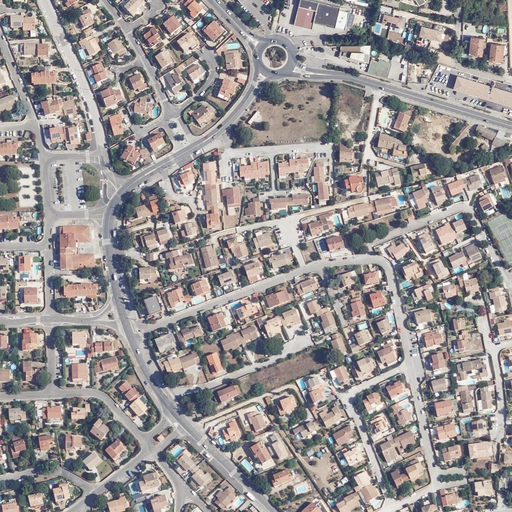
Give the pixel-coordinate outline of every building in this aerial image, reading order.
[(142,4),(138,0),(137,0),(132,0),(125,7),(131,14),(134,16),(137,14),(136,13),(138,11),(137,10),(142,5),(142,4)] [(193,14),(192,15),(195,18),(200,13),(198,10),(201,7),(194,0),(182,0),(182,1),(185,5),(193,14)] [(300,0),(295,25),(313,29),(315,22),(336,27),(346,30),(350,11),(346,10),(346,8),(341,6),(312,0),(300,0)] [(78,20),(83,30),(94,25),(90,17),(89,14),(92,12),(90,9),(84,12),(85,16),(78,20)] [(400,27),(403,17),(381,11),(378,21),(400,27)] [(25,27),(25,29),(36,30),(37,20),(25,19),(25,17),(13,17),(13,27),(25,27)] [(174,17),(165,25),(169,29),(167,30),(171,35),(181,27),(174,17)] [(214,21),(212,23),(223,34),(225,32),(214,21)] [(204,31),(215,42),(223,34),(212,23),(204,31)] [(225,24),(224,25),(231,33),(227,37),(228,38),(234,33),(225,24)] [(418,34),(440,40),(443,29),(421,24),(418,34)] [(153,28),(150,30),(151,33),(144,37),(147,42),(148,42),(150,44),(149,45),(152,49),(159,44),(157,41),(160,38),(153,28)] [(176,44),(183,53),(189,48),(191,50),(196,46),(195,44),(188,35),(176,44)] [(95,40),(92,41),(90,42),(88,38),(79,43),(81,46),(85,45),(91,57),(101,52),(95,40)] [(468,55),(478,57),(478,54),(471,53),(473,38),(470,38),(468,55)] [(484,39),(473,38),(471,53),(478,54),(478,57),(482,57),(484,39)] [(116,57),(118,56),(119,55),(120,59),(127,56),(120,41),(110,46),(115,55),(116,57)] [(23,52),(23,55),(36,56),(36,57),(47,57),(47,46),(37,46),(37,44),(24,44),(23,44),(20,44),(20,52),(23,52)] [(500,60),(501,46),(490,44),(488,62),(493,62),(493,60),(500,60)] [(342,52),(340,58),(359,64),(360,61),(370,64),(371,54),(373,46),(343,46),(343,52),(342,52)] [(504,46),(501,46),(500,60),(493,60),(493,62),(502,63),(504,46)] [(239,69),(239,51),(225,52),(225,56),(227,56),(227,69),(239,69)] [(402,52),(395,51),(394,52),(393,55),(392,59),(399,62),(402,52)] [(165,52),(156,58),(164,69),(173,63),(165,52)] [(379,62),(373,60),(372,64),(372,68),(372,70),(372,73),(372,74),(387,79),(387,78),(391,63),(380,60),(379,62)] [(91,68),(95,78),(97,77),(93,69),(103,64),(102,63),(93,67),(91,68)] [(200,67),(199,68),(196,63),(186,71),(191,80),(194,84),(198,81),(196,77),(201,74),(204,72),(200,67)] [(93,69),(97,77),(95,78),(98,83),(94,85),(95,89),(100,87),(100,88),(104,86),(102,83),(102,81),(108,79),(105,71),(106,70),(103,64),(93,69)] [(32,74),(32,83),(55,83),(55,77),(57,77),(57,73),(50,73),(50,72),(46,72),(45,73),(42,73),(42,74),(32,74)] [(137,93),(148,87),(146,84),(144,85),(141,80),(143,79),(140,73),(129,79),(137,93)] [(182,85),(183,84),(178,75),(173,78),(168,81),(173,89),(172,90),(173,92),(175,92),(180,89),(181,90),(183,88),(183,87),(182,85)] [(225,84),(220,94),(225,97),(227,94),(230,95),(231,94),(233,95),(236,90),(235,89),(237,86),(233,84),(234,82),(226,78),(223,83),(225,84)] [(461,91),(469,93),(478,96),(485,98),(488,87),(465,79),(463,86),(461,91)] [(511,86),(503,83),(502,85),(499,84),(498,85),(507,88),(504,94),(508,96),(504,104),(507,105),(508,103),(511,105),(511,86)] [(100,93),(107,109),(119,104),(118,102),(124,99),(119,90),(113,93),(111,88),(100,93)] [(179,100),(187,97),(185,91),(177,94),(179,100)] [(229,102),(233,95),(231,94),(230,95),(227,94),(225,97),(220,94),(218,96),(229,102)] [(7,109),(16,105),(12,95),(0,99),(0,113),(1,113),(0,111),(7,109)] [(53,100),(43,102),(44,109),(45,115),(53,114),(53,113),(55,112),(60,111),(61,115),(65,114),(65,115),(68,114),(73,113),(73,117),(74,118),(78,117),(76,112),(74,99),(72,100),(67,101),(62,102),(61,100),(59,100),(59,97),(57,98),(58,100),(53,102),(53,100)] [(132,111),(135,112),(140,112),(145,113),(145,115),(150,116),(151,108),(149,107),(150,105),(147,104),(147,100),(142,99),(142,103),(142,106),(141,106),(141,104),(136,103),(136,105),(133,105),(133,107),(132,107),(132,109),(132,111)] [(199,125),(213,114),(208,107),(205,110),(203,107),(194,113),(191,115),(199,125)] [(341,112),(338,122),(346,125),(349,116),(343,114),(343,112),(341,112)] [(409,117),(399,113),(393,129),(403,133),(409,117)] [(452,131),(457,119),(444,114),(439,126),(452,131)] [(124,117),(116,119),(112,120),(116,136),(125,134),(123,126),(124,125),(123,122),(125,121),(124,117)] [(460,140),(465,134),(469,130),(470,128),(471,127),(466,123),(463,126),(463,127),(461,128),(463,129),(450,144),(447,148),(451,151),(454,147),(457,144),(460,140)] [(493,129),(477,125),(474,133),(492,141),(495,134),(492,132),(493,129)] [(61,137),(62,140),(66,139),(65,137),(69,136),(70,138),(71,142),(75,141),(76,143),(80,142),(77,127),(69,129),(68,126),(64,127),(64,128),(65,130),(60,131),(60,129),(59,128),(50,129),(52,142),(57,141),(57,140),(57,138),(61,137)] [(342,137),(340,142),(346,142),(347,142),(355,141),(357,133),(346,130),(345,134),(344,138),(342,137)] [(148,141),(155,151),(160,148),(159,145),(167,140),(161,132),(148,141)] [(384,135),(379,134),(376,146),(385,148),(386,147),(392,148),(391,155),(401,157),(405,158),(406,152),(403,151),(404,147),(400,146),(400,145),(400,144),(400,143),(399,143),(399,142),(398,142),(394,141),(394,139),(390,139),(391,137),(384,136),(384,135)] [(460,140),(463,142),(468,136),(465,134),(460,140)] [(492,145),(507,152),(510,145),(496,138),(492,145)] [(463,142),(460,140),(457,144),(468,152),(470,149),(463,143),(463,142)] [(0,144),(0,154),(15,154),(15,153),(16,154),(16,153),(16,146),(18,146),(18,143),(11,143),(11,142),(6,142),(6,143),(2,143),(2,144),(0,144)] [(348,148),(347,142),(346,142),(340,142),(340,160),(344,160),(344,159),(354,159),(354,154),(352,154),(352,148),(348,148)] [(485,144),(481,147),(486,153),(490,149),(485,144)] [(129,160),(136,164),(141,155),(135,152),(136,150),(131,147),(129,152),(127,151),(123,159),(128,162),(129,160)] [(149,159),(147,156),(144,148),(140,150),(143,155),(142,156),(143,158),(145,157),(146,160),(149,159)] [(280,179),(287,179),(287,174),(298,173),(298,172),(305,172),(305,169),(310,169),(309,159),(290,160),(290,163),(279,164),(280,174),(280,179)] [(244,177),(244,179),(266,178),(266,175),(270,175),(269,164),(258,164),(257,163),(251,163),(251,166),(239,167),(239,177),(244,177)] [(213,164),(203,165),(203,173),(204,183),(206,182),(206,186),(208,186),(215,185),(216,185),(221,184),(220,180),(217,180),(217,183),(215,183),(213,164)] [(426,176),(431,175),(429,167),(428,164),(411,169),(414,181),(418,181),(417,178),(426,176)] [(317,184),(318,201),(325,200),(327,200),(327,187),(324,186),(323,165),(315,165),(314,169),(313,169),(313,175),(315,174),(315,184),(317,184)] [(501,168),(498,169),(489,171),(493,181),(496,180),(497,182),(504,179),(503,175),(505,175),(503,167),(501,168)] [(388,182),(389,184),(393,183),(394,186),(399,185),(396,174),(392,175),(390,171),(374,176),(376,185),(388,182)] [(186,185),(190,184),(189,180),(193,179),(192,173),(178,178),(180,182),(179,182),(181,189),(187,187),(186,185)] [(465,186),(467,190),(470,189),(471,191),(478,188),(477,186),(482,184),(479,175),(470,179),(470,181),(467,182),(466,178),(462,179),(465,186)] [(358,188),(355,180),(355,177),(348,179),(347,180),(348,181),(350,190),(350,193),(356,192),(357,193),(358,193),(359,193),(360,193),(361,192),(361,191),(361,190),(361,189),(360,189),(360,188),(359,188),(358,188)] [(462,188),(465,186),(462,179),(448,185),(452,195),(455,194),(463,191),(462,188)] [(217,210),(218,210),(218,205),(217,191),(216,185),(215,185),(208,186),(206,186),(206,192),(206,196),(207,201),(207,207),(209,207),(210,211),(212,211),(217,210)] [(436,199),(438,203),(447,199),(443,187),(440,188),(439,186),(432,188),(434,192),(430,193),(432,197),(433,200),(436,199)] [(413,193),(419,207),(424,205),(424,204),(425,203),(429,201),(428,198),(432,197),(430,193),(428,188),(424,189),(413,193)] [(272,205),(273,210),(309,203),(308,196),(310,196),(309,191),(292,194),(292,197),(270,201),(270,205),(272,205)] [(239,192),(227,193),(228,197),(229,208),(229,212),(235,212),(234,207),(241,207),(239,192)] [(389,194),(390,199),(392,208),(397,207),(394,193),(389,194)] [(488,210),(489,213),(491,215),(495,213),(494,210),(493,208),(495,206),(493,201),(490,202),(489,199),(491,198),(489,194),(485,197),(483,193),(479,196),(480,199),(479,199),(481,203),(479,204),(484,212),(488,210)] [(257,216),(257,218),(262,217),(259,199),(254,200),(254,203),(250,204),(250,209),(247,209),(248,217),(257,216)] [(390,199),(376,202),(376,204),(368,206),(367,204),(354,207),(357,217),(370,214),(370,212),(377,211),(378,212),(391,209),(392,208),(390,199)] [(146,208),(145,205),(136,208),(139,217),(143,216),(148,214),(149,216),(152,215),(155,214),(154,212),(158,212),(162,210),(159,200),(152,202),(153,206),(149,207),(146,208)] [(218,215),(217,210),(212,211),(212,215),(207,216),(208,229),(212,229),(212,226),(220,225),(219,214),(218,215)] [(178,225),(179,225),(188,222),(184,211),(175,214),(178,225)] [(323,230),(324,232),(336,228),(333,221),(329,222),(328,218),(334,216),(333,212),(321,216),(323,221),(310,225),(313,233),(323,230)] [(0,227),(19,227),(19,221),(20,221),(20,218),(12,218),(13,217),(4,217),(4,218),(0,218),(0,227)] [(456,239),(457,241),(460,239),(464,237),(462,232),(467,230),(462,220),(453,225),(452,223),(450,225),(455,236),(456,239)] [(188,222),(179,225),(181,228),(187,226),(190,238),(198,236),(195,224),(189,226),(188,222)] [(451,238),(455,236),(450,225),(449,223),(445,225),(445,226),(440,229),(441,231),(436,233),(442,245),(452,241),(451,238)] [(62,225),(62,253),(76,252),(77,240),(88,239),(88,227),(76,227),(76,225),(62,225)] [(76,252),(62,253),(62,257),(95,256),(95,253),(80,253),(79,242),(90,242),(90,225),(76,225),(76,227),(88,227),(88,239),(77,240),(76,252)] [(154,232),(149,233),(144,235),(140,236),(143,247),(147,246),(147,247),(157,244),(156,239),(159,238),(160,241),(170,238),(167,229),(164,230),(162,231),(161,228),(153,231),(154,232)] [(263,235),(257,237),(257,238),(253,239),(257,249),(260,248),(260,247),(265,245),(266,246),(273,243),(269,233),(263,235)] [(429,248),(431,252),(435,250),(427,234),(419,238),(420,241),(424,251),(429,248)] [(227,237),(223,238),(224,243),(227,242),(227,243),(230,250),(231,250),(234,249),(235,255),(237,259),(247,256),(243,244),(237,245),(236,240),(235,235),(227,237)] [(342,236),(328,241),(331,251),(341,248),(342,250),(346,248),(342,236)] [(394,244),(388,249),(390,253),(392,251),(396,257),(398,260),(409,253),(403,243),(397,248),(394,244)] [(208,268),(217,265),(213,251),(212,245),(202,248),(208,268)] [(465,259),(467,262),(468,265),(482,259),(476,247),(466,252),(468,257),(465,259)] [(166,253),(162,254),(163,259),(168,258),(171,258),(172,263),(171,264),(172,268),(177,267),(177,268),(185,266),(185,265),(194,263),(191,254),(183,256),(180,256),(178,250),(166,253)] [(461,265),(467,262),(465,259),(462,252),(449,258),(453,268),(461,265)] [(274,268),(292,262),(288,253),(271,259),(274,268)] [(240,261),(240,264),(242,263),(254,260),(263,257),(264,257),(264,254),(253,257),(240,261)] [(95,256),(62,257),(62,268),(95,267),(95,256)] [(21,257),(21,273),(31,272),(31,257),(21,257)] [(0,272),(9,272),(9,270),(9,259),(0,259),(0,272)] [(439,260),(430,264),(434,273),(435,272),(438,277),(445,273),(439,260)] [(260,262),(246,268),(249,277),(263,272),(260,262)] [(402,269),(407,279),(416,275),(418,278),(422,276),(416,263),(402,269)] [(150,278),(155,278),(155,274),(153,267),(149,267),(149,269),(145,269),(145,268),(138,269),(139,279),(147,279),(149,279),(150,278)] [(353,276),(350,270),(338,275),(343,286),(347,284),(349,287),(356,284),(353,276)] [(218,277),(222,286),(236,281),(232,271),(218,277)] [(363,273),(365,282),(377,279),(375,271),(363,273)] [(304,292),(305,294),(319,288),(315,278),(297,286),(300,294),(304,292)] [(192,286),(197,297),(209,291),(205,280),(192,286)] [(464,289),(466,295),(473,293),(474,293),(478,292),(475,280),(467,282),(463,283),(462,280),(457,281),(459,287),(463,286),(464,289)] [(403,283),(405,289),(412,286),(410,281),(403,283)] [(411,300),(414,299),(415,300),(420,298),(420,297),(423,296),(424,299),(429,298),(428,294),(431,293),(429,288),(428,285),(429,284),(428,281),(424,283),(425,286),(411,291),(412,293),(409,295),(411,300)] [(85,285),(84,285),(84,295),(100,295),(100,288),(101,288),(101,285),(94,286),(93,284),(89,285),(89,286),(85,286),(85,285)] [(74,296),(84,295),(84,285),(79,285),(79,286),(76,286),(76,287),(71,287),(71,286),(67,286),(67,290),(64,290),(65,300),(69,300),(74,300),(74,296)] [(452,298),(452,297),(451,295),(454,294),(453,287),(449,288),(443,289),(441,289),(443,295),(444,295),(445,300),(452,298)] [(26,304),(31,304),(31,302),(38,301),(38,289),(26,289),(26,304)] [(184,297),(180,289),(167,294),(168,298),(172,297),(174,302),(179,300),(180,301),(185,299),(184,297)] [(366,296),(370,295),(373,301),(368,302),(370,307),(374,306),(386,301),(385,295),(383,296),(380,290),(373,292),(373,290),(369,291),(369,292),(365,294),(366,296)] [(266,297),(270,308),(288,301),(284,291),(274,295),(273,293),(266,297)] [(496,313),(506,311),(504,297),(501,297),(500,292),(489,294),(491,300),(493,299),(496,313)] [(355,309),(356,314),(360,313),(361,316),(365,314),(360,295),(353,297),(354,300),(352,301),(355,309)] [(144,301),(150,316),(161,312),(155,297),(144,301)] [(323,323),(326,329),(336,325),(330,312),(328,312),(326,308),(322,310),(318,300),(308,304),(312,314),(316,312),(318,311),(320,316),(323,323)] [(243,309),(239,311),(242,320),(255,315),(255,317),(262,314),(259,307),(255,309),(254,305),(243,309)] [(268,326),(265,327),(266,328),(268,333),(272,332),(281,328),(280,326),(283,325),(285,328),(288,326),(288,324),(293,322),(300,318),(296,309),(283,314),(284,316),(280,318),(280,316),(276,318),(276,319),(267,323),(268,326)] [(413,314),(415,324),(429,322),(427,311),(413,314)] [(208,320),(213,333),(226,328),(229,327),(224,314),(208,320)] [(375,318),(376,322),(380,332),(390,327),(386,317),(386,318),(384,314),(375,318)] [(262,318),(257,320),(261,329),(266,328),(265,327),(265,325),(262,318)] [(461,326),(464,326),(463,319),(453,321),(455,332),(462,330),(461,326)] [(508,322),(509,323),(503,324),(496,325),(498,336),(511,333),(511,322),(511,321),(508,322)] [(326,329),(324,330),(327,335),(338,330),(336,325),(326,329)] [(246,341),(253,339),(259,336),(255,326),(242,332),(243,334),(239,336),(238,333),(235,334),(235,336),(228,339),(222,342),(226,351),(231,349),(239,345),(243,344),(244,345),(247,344),(246,341)] [(178,336),(182,345),(186,344),(185,342),(196,338),(197,341),(204,339),(201,329),(200,328),(191,331),(190,329),(182,332),(183,334),(178,336)] [(364,330),(354,334),(360,345),(369,341),(364,330)] [(425,337),(424,337),(425,345),(431,344),(431,346),(434,345),(443,344),(441,334),(434,335),(434,332),(424,333),(425,337)] [(86,333),(72,334),(72,344),(86,343),(86,333)] [(170,334),(157,340),(162,353),(175,348),(170,334)] [(331,342),(334,349),(337,356),(342,354),(343,356),(348,354),(347,352),(339,334),(332,336),(334,341),(331,342)] [(23,341),(23,352),(30,351),(30,346),(37,345),(36,335),(24,335),(24,341),(23,341)] [(91,343),(92,352),(92,354),(95,354),(95,352),(105,352),(106,351),(113,350),(112,342),(105,342),(105,341),(101,341),(101,343),(91,343)] [(470,351),(468,344),(465,345),(465,341),(457,343),(459,353),(470,351)] [(356,343),(350,346),(354,355),(359,352),(356,343)] [(386,364),(395,361),(390,349),(394,347),(392,343),(382,347),(384,350),(377,353),(382,365),(386,363),(386,364)] [(162,362),(159,363),(163,371),(167,369),(169,373),(174,371),(174,372),(175,374),(181,371),(180,369),(184,368),(185,370),(198,365),(197,364),(202,362),(198,353),(180,360),(180,358),(165,364),(163,365),(162,362)] [(214,365),(217,373),(223,370),(217,353),(208,357),(211,366),(214,365)] [(435,366),(433,366),(434,371),(446,369),(443,355),(433,357),(435,366)] [(112,368),(119,366),(116,357),(99,362),(99,361),(97,362),(98,365),(95,366),(96,369),(95,369),(97,374),(112,370),(112,368)] [(361,373),(372,369),(372,368),(368,358),(357,363),(357,365),(353,367),(359,378),(363,377),(362,376),(361,373)] [(470,369),(470,372),(483,370),(483,374),(481,375),(482,379),(489,378),(487,366),(484,367),(482,360),(464,365),(458,367),(459,374),(461,374),(461,378),(453,379),(453,382),(462,381),(462,382),(468,380),(467,373),(466,370),(470,369)] [(0,381),(11,381),(11,371),(0,371),(0,364),(0,381)] [(32,379),(32,382),(37,382),(37,376),(40,376),(40,371),(35,371),(32,371),(32,369),(32,364),(24,365),(24,374),(24,378),(26,378),(26,379),(32,379)] [(73,365),(73,379),(83,379),(83,381),(87,381),(87,373),(83,373),(83,364),(73,365)] [(343,367),(334,372),(337,379),(339,384),(340,384),(341,387),(348,384),(347,381),(349,379),(343,367)] [(308,392),(310,395),(323,389),(324,389),(322,385),(319,387),(316,379),(307,383),(310,391),(308,392)] [(432,387),(434,393),(447,390),(445,380),(432,383),(432,387)] [(126,395),(133,404),(139,399),(141,397),(138,394),(137,395),(133,390),(134,389),(127,382),(120,388),(122,391),(122,393),(125,396),(126,395)] [(386,389),(390,398),(398,394),(399,396),(403,393),(398,383),(394,385),(396,387),(391,389),(390,387),(386,389)] [(238,396),(233,387),(213,396),(215,403),(219,401),(220,402),(226,399),(227,401),(238,396)] [(463,411),(473,410),(471,398),(469,398),(468,392),(467,387),(454,389),(455,394),(460,394),(463,411)] [(135,388),(134,389),(133,390),(137,395),(138,394),(141,397),(143,395),(140,393),(135,388)] [(487,393),(487,388),(479,389),(483,411),(488,410),(487,406),(490,406),(489,398),(490,397),(489,392),(487,393)] [(310,395),(309,396),(310,398),(314,407),(318,405),(318,404),(325,401),(322,395),(325,393),(323,389),(310,395)] [(367,412),(373,410),(371,406),(376,403),(377,405),(381,403),(376,393),(366,398),(367,400),(363,402),(367,412)] [(407,393),(394,400),(396,403),(409,397),(407,393)] [(141,397),(139,399),(144,406),(148,402),(143,395),(141,397)] [(275,407),(279,416),(284,414),(283,412),(295,407),(291,397),(279,402),(280,405),(275,407)] [(139,399),(133,404),(131,406),(140,416),(147,409),(144,406),(139,399)] [(437,417),(458,413),(456,402),(438,406),(439,411),(436,411),(437,417)] [(399,410),(396,405),(390,408),(392,412),(393,415),(394,416),(396,415),(398,421),(400,425),(410,421),(409,418),(411,417),(410,415),(408,416),(406,411),(403,412),(401,408),(399,410)] [(48,417),(48,422),(62,422),(61,408),(48,408),(48,410),(43,410),(43,417),(48,417)] [(82,411),(82,409),(82,408),(75,408),(75,414),(73,414),(74,420),(86,419),(86,411),(82,411)] [(11,420),(14,420),(22,419),(22,413),(22,409),(9,410),(9,412),(9,418),(9,420),(10,420),(11,420)] [(319,417),(326,430),(335,424),(334,422),(342,418),(337,409),(331,412),(333,415),(330,416),(330,415),(327,417),(325,413),(319,416),(319,417)] [(253,425),(252,425),(255,433),(265,428),(260,416),(256,417),(255,413),(246,416),(248,421),(251,419),(253,425)] [(378,430),(375,431),(378,436),(389,430),(382,418),(371,423),(374,427),(376,426),(378,430)] [(100,437),(103,440),(111,432),(104,427),(103,428),(101,427),(104,424),(100,421),(94,429),(94,430),(91,433),(95,437),(96,436),(99,438),(100,437)] [(316,431),(320,429),(316,421),(312,423),(312,422),(308,423),(297,428),(303,438),(311,434),(310,432),(315,429),(316,431)] [(473,432),(474,438),(480,437),(479,432),(481,431),(480,421),(470,423),(472,433),(473,432)] [(234,438),(235,440),(240,438),(237,432),(238,431),(234,423),(228,425),(230,430),(227,431),(226,430),(222,432),(226,441),(229,440),(234,438)] [(447,436),(448,438),(456,436),(454,426),(436,430),(438,438),(447,436)] [(343,443),(347,440),(353,437),(350,432),(352,431),(350,427),(333,436),(337,444),(336,445),(336,446),(335,446),(337,449),(339,448),(344,445),(343,443)] [(409,433),(393,441),(397,449),(401,446),(403,449),(414,443),(412,439),(411,436),(409,433)] [(40,451),(48,449),(53,448),(50,437),(38,441),(39,443),(35,444),(37,452),(40,451)] [(9,448),(12,457),(19,454),(19,453),(25,452),(22,438),(11,441),(12,447),(9,448)] [(71,438),(64,438),(64,453),(68,453),(68,452),(80,451),(80,446),(78,445),(78,441),(71,440),(71,438)] [(106,453),(114,462),(118,458),(117,457),(124,451),(120,445),(122,444),(120,441),(106,453)] [(256,454),(260,463),(270,458),(265,446),(263,447),(260,441),(250,446),(254,455),(256,454)] [(392,451),(397,449),(393,441),(388,444),(389,446),(387,447),(386,445),(380,448),(382,454),(386,463),(390,461),(391,463),(396,461),(392,451)] [(467,446),(469,458),(469,459),(476,457),(476,456),(485,454),(485,456),(491,455),(490,446),(486,447),(484,447),(483,445),(483,443),(467,446)] [(186,448),(182,452),(185,454),(188,458),(192,454),(186,448)] [(344,456),(347,462),(351,460),(352,462),(353,462),(357,460),(358,462),(363,460),(360,454),(359,455),(358,453),(360,452),(358,448),(349,453),(347,451),(343,454),(344,456)] [(443,464),(448,463),(448,461),(458,459),(456,448),(441,451),(443,464)] [(118,458),(114,462),(115,463),(127,454),(124,451),(117,457),(118,458)] [(498,451),(498,458),(503,458),(502,461),(511,461),(511,453),(504,453),(504,451),(498,451)] [(176,458),(178,461),(185,454),(182,452),(176,458)] [(84,462),(91,471),(102,463),(95,454),(84,462)] [(189,469),(192,472),(195,468),(197,467),(188,458),(185,454),(178,461),(177,461),(187,471),(189,469)] [(327,462),(335,457),(333,454),(325,459),(327,462)] [(241,462),(249,472),(253,468),(245,458),(241,462)] [(405,469),(407,473),(410,480),(415,478),(419,476),(419,474),(417,471),(422,468),(418,459),(410,463),(411,464),(412,466),(409,468),(405,469)] [(201,486),(204,484),(209,479),(205,475),(197,467),(195,468),(192,472),(194,474),(192,477),(201,486)] [(153,475),(144,478),(144,480),(139,482),(142,491),(161,485),(156,471),(155,470),(154,470),(152,470),(152,472),(153,475)] [(286,471),(270,478),(274,488),(293,480),(292,477),(289,478),(286,471)] [(208,472),(205,475),(209,479),(204,484),(206,486),(214,477),(208,472)] [(405,483),(410,480),(407,473),(399,477),(397,472),(390,475),(396,487),(405,483)] [(354,478),(360,490),(361,490),(370,486),(367,479),(366,478),(364,479),(362,474),(354,478)] [(481,491),(491,490),(490,481),(484,481),(484,482),(484,485),(480,486),(481,491)] [(479,492),(481,491),(480,486),(484,485),(484,482),(475,483),(476,492),(479,492)] [(371,485),(370,486),(361,490),(361,491),(367,502),(367,503),(377,498),(375,493),(373,489),(371,485)] [(216,502),(223,509),(225,505),(226,506),(231,501),(232,501),(236,497),(235,496),(237,494),(234,492),(235,491),(230,487),(228,489),(227,489),(216,502)] [(66,501),(66,503),(71,501),(69,489),(67,490),(61,491),(55,493),(57,503),(66,501)] [(447,492),(444,492),(439,493),(441,500),(445,500),(445,498),(445,496),(448,495),(447,492)] [(337,509),(332,511),(338,511),(355,503),(360,501),(356,493),(343,500),(344,502),(335,507),(337,509)] [(42,495),(30,499),(32,507),(35,506),(36,507),(45,505),(42,495)] [(150,502),(154,511),(164,507),(168,505),(164,495),(156,498),(156,500),(150,502)] [(109,511),(111,511),(116,511),(115,511),(118,511),(125,510),(125,508),(128,507),(125,496),(117,499),(118,501),(115,502),(115,501),(107,503),(109,511)] [(248,500),(245,502),(241,496),(233,501),(240,511),(251,504),(248,500)] [(441,500),(443,509),(447,509),(446,507),(456,506),(455,504),(458,503),(458,498),(445,498),(445,500),(441,500)] [(2,508),(3,511),(19,511),(17,505),(16,505),(15,501),(9,502),(10,506),(2,508)] [(318,511),(319,511),(312,503),(301,511),(318,511)] [(355,503),(338,511),(346,511),(348,511),(348,510),(356,505),(355,503)]
